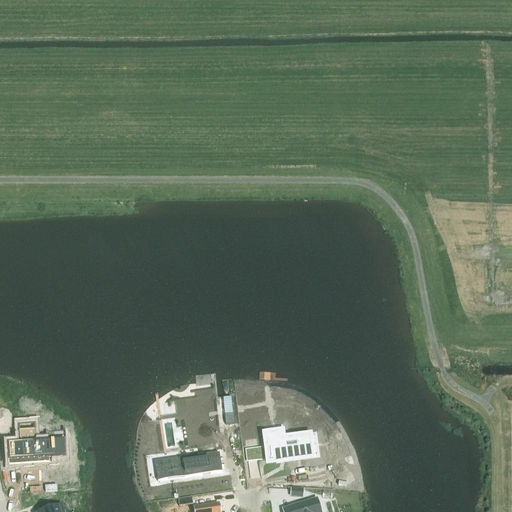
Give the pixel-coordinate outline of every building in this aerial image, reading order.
[(231,398),(222,400),(225,426),(234,425),(231,398)] [(34,430),(18,431),(20,466),(36,465),(36,460),(65,458),(63,437),(53,438),(52,436),(49,436),(50,442),(35,443),(34,430)] [(280,434),(264,436),(268,467),(267,467),(267,468),(316,461),(316,460),(311,461),(308,443),(282,446),(280,434)] [(161,481),(157,482),(202,476),(202,472),(209,471),(207,457),(219,455),(219,454),(198,457),(199,460),(158,466),(161,481)] [(320,511),(317,500),(282,511),(320,511)]
